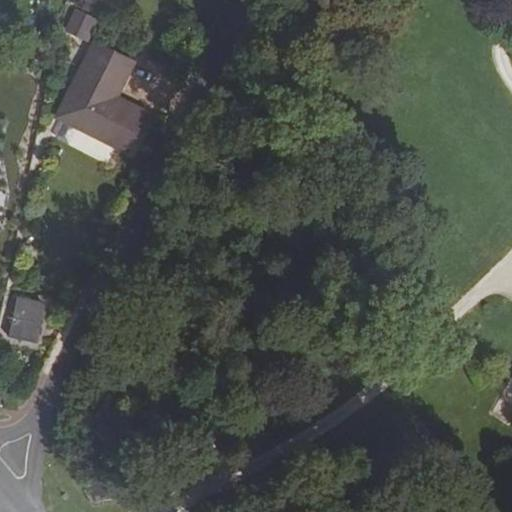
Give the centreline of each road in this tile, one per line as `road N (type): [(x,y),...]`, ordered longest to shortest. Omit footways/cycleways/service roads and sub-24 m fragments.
road 1 (residential): [(17,511),(41,410),(243,0)]
road 2 (unknown): [(146,511),(319,427),(368,393),(468,305),(511,254)]
